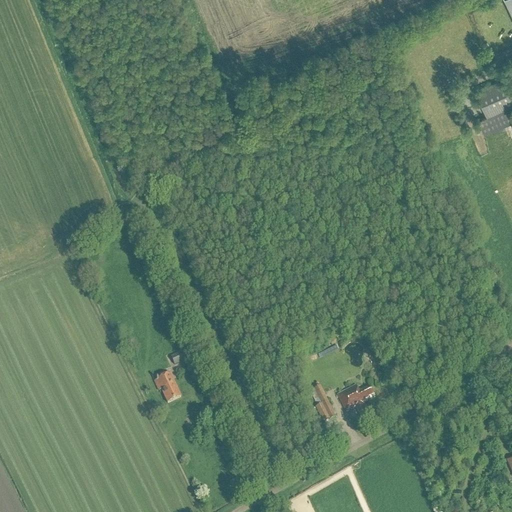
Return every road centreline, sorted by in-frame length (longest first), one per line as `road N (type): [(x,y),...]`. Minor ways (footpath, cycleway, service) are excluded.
road 1 (track): [(292,485),(157,210)]
road 2 (unclassified): [(244,511),(511,363)]
road 3 (track): [(374,50),(210,147),(157,210)]
road 4 (track): [(157,210),(126,191),(47,0)]
